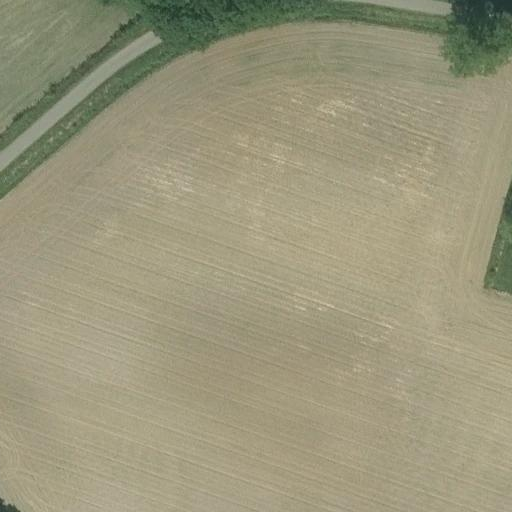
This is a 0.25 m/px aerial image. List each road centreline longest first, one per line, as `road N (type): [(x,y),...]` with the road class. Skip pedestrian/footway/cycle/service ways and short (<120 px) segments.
road 1 (unclassified): [(0,161),(142,43),(206,14),(265,0)]
road 2 (unclassified): [(391,0),(511,21)]
